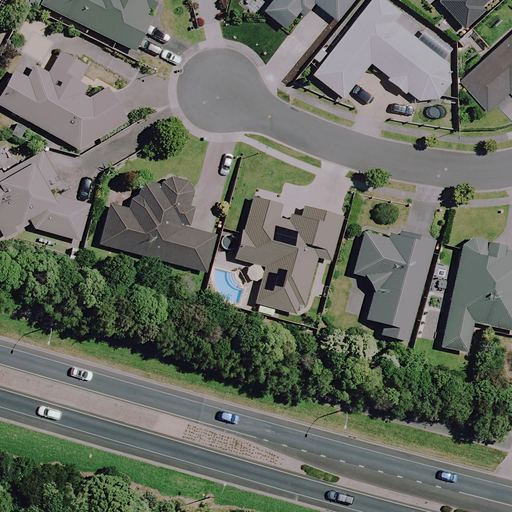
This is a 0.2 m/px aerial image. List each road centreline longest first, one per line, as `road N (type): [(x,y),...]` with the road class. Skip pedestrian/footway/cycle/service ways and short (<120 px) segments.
road 1 (primary): [(0,355),(511,497)]
road 2 (primary): [(398,511),(0,399)]
road 3 (residential): [(511,164),(445,169),(335,150),(210,88)]
